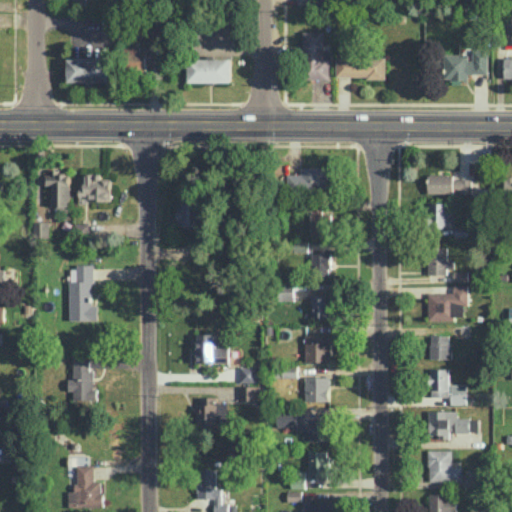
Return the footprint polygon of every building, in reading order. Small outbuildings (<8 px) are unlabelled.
[(115,30),(114,11),(101,11),(102,30),(115,30)] [(163,29),(149,28),(148,45),(163,45),(163,29)] [(324,30),(304,30),(304,79),(330,78),(330,50),(324,50),(324,30)] [(146,48),(129,48),(129,71),(146,71),(146,48)] [(488,73),(488,49),(471,49),(471,54),(447,53),(446,79),(469,79),(469,73),(488,73)] [(68,57),(68,82),(111,81),(110,56),(68,57)] [(337,76),(385,77),(386,56),(337,56),(337,76)] [(232,57),(189,57),(189,81),(232,81),(232,57)] [(329,166),(301,166),(302,174),(291,174),(291,191),(330,190),(329,166)] [(52,205),(70,205),(71,171),(51,170),(51,173),(43,173),(43,184),(52,184),(52,205)] [(84,172),(83,194),(88,194),(87,200),(111,200),(111,178),(102,177),(102,173),(84,172)] [(428,192),(472,193),(472,175),(428,175),(428,192)] [(179,225),(203,226),(204,203),(179,202),(179,225)] [(454,202),(430,202),(429,223),(454,223),(454,202)] [(35,220),(45,221),(45,205),(36,204),(35,220)] [(311,235),(329,235),(329,212),(323,212),(323,205),(311,205),(311,235)] [(89,222),(76,222),(75,235),(89,235),(89,222)] [(469,236),(469,226),(455,226),(455,237),(469,236)] [(295,241),(295,250),(309,251),(309,241),(295,241)] [(196,260),(204,260),(203,243),(196,243),(196,260)] [(428,273),(447,273),(447,246),(428,247),(428,273)] [(312,251),(312,274),(331,274),(332,251),(312,251)] [(70,319),(98,319),(98,303),(94,303),(93,264),(78,264),(78,280),(70,280),(70,319)] [(468,270),(454,270),(455,280),(469,280),(468,270)] [(295,282),(280,281),(280,300),(295,300),(295,282)] [(469,284),(454,283),(454,292),(429,292),(428,320),(455,320),(455,315),(464,315),(464,305),(469,305),(469,284)] [(312,316),(330,316),(330,294),(312,294),(312,316)] [(229,362),(229,346),(216,347),(216,333),(197,333),(198,362),(229,362)] [(306,334),(307,361),(331,361),(331,333),(306,334)] [(431,358),(450,357),(450,334),(430,334),(431,358)] [(98,399),(98,387),(93,387),(93,368),(90,368),(90,360),(74,360),(74,378),(69,378),(69,390),(74,390),(74,399),(98,399)] [(299,365),(276,365),(276,377),(299,377),(299,365)] [(241,382),(264,381),(264,366),(241,366),(241,382)] [(449,367),(431,368),(432,396),(450,396),(449,367)] [(330,400),(330,376),(306,376),(306,400),(330,400)] [(467,403),(467,383),(451,383),(451,404),(467,403)] [(241,399),(265,400),(265,385),(241,385),(241,399)] [(228,401),(217,401),(217,396),(198,395),(198,426),(228,427),(228,401)] [(329,440),(329,414),(310,414),(310,408),(277,408),(277,427),(309,427),(309,440),(329,440)] [(458,409),(429,410),(430,434),(439,434),(439,438),(450,437),(450,431),(479,431),(478,417),(458,417),(458,409)] [(5,461),(20,461),(20,446),(12,446),(11,459),(5,459),(5,461)] [(453,465),(453,449),(429,449),(429,480),(463,481),(463,465),(453,465)] [(310,478),(328,478),(328,450),(310,450),(310,478)] [(69,506),(103,506),(103,480),(93,480),(93,456),(77,456),(77,490),(69,490),(69,506)] [(214,511),(229,511),(230,503),(222,502),(222,487),(217,487),(217,468),(198,467),(197,498),(214,498),(214,511)] [(306,471),(292,470),(292,488),(306,488),(306,471)] [(289,500),(302,499),(302,490),(288,491),(289,500)] [(430,511),(457,511),(457,498),(449,499),(449,492),(430,493),(430,511)] [(304,511),(311,511),(332,511),(332,499),(304,500),(304,511)]
